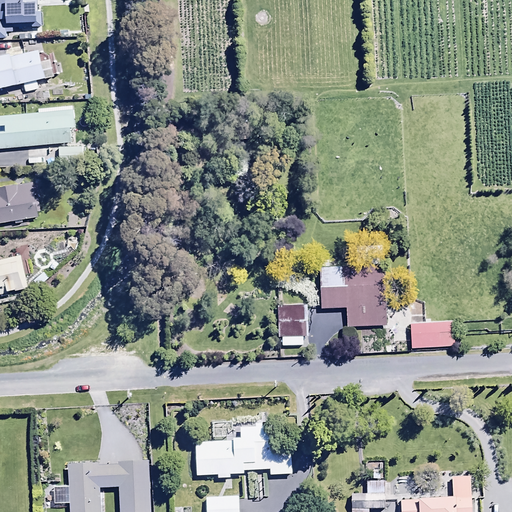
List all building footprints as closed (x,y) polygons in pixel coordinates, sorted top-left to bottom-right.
[(40,0),(0,0),(0,42),(15,42),(15,31),(41,31),(40,0)] [(0,94),(25,88),(27,96),(39,93),(38,86),(47,83),(41,57),(44,56),(41,44),(34,46),(33,42),(21,45),(24,56),(0,61),(0,94)] [(0,152),(76,147),(73,111),(39,113),(39,117),(0,120),(0,152)] [(84,150),(58,151),(58,169),(84,168),(84,150)] [(34,185),(0,190),(0,226),(40,220),(34,185)] [(82,238),(67,238),(67,246),(82,246),(82,238)] [(22,258),(0,262),(0,298),(30,292),(22,258)] [(344,265),(344,270),(322,270),(322,312),(348,312),(347,330),(386,331),(387,266),(344,265)] [(43,274),(33,283),(39,290),(50,281),(43,274)] [(306,308),(278,309),(279,340),(282,339),(282,347),(295,347),(294,340),(307,339),(306,308)] [(458,323),(411,325),(412,352),(459,350),(458,323)] [(242,443),(196,445),(197,480),(219,479),(219,483),(230,483),(230,478),(244,478),(244,475),(271,474),(271,479),(293,478),(291,429),(264,431),(264,427),(258,427),(258,431),(241,432),(242,443)] [(100,466),(70,466),(70,511),(102,511),(102,492),(120,492),(119,511),(151,511),(151,465),(120,466),(120,469),(100,469),(100,466)] [(473,511),(471,479),(452,481),(454,502),(420,504),(420,502),(401,504),(401,511),(473,511)] [(385,511),(386,497),(352,497),(351,511),(385,511)] [(240,511),(240,500),(207,500),(206,511),(240,511)]
